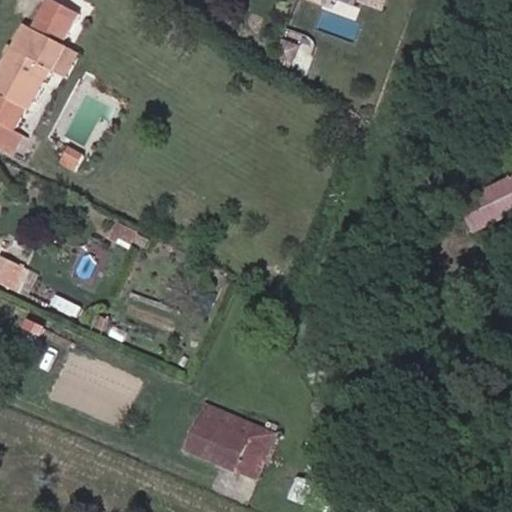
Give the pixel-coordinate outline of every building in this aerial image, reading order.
[(43,27),(0,104),(0,111),(35,130),(65,71),(77,46),(43,27)] [(77,46),(65,71),(76,77),(90,53),(77,46)] [(35,130),(0,111),(0,134),(25,148),(35,130)] [(503,214),(511,209),(511,170),(486,184),(503,214)] [(503,214),(486,184),(460,198),(477,228),(503,214)] [(33,291),(42,272),(18,262),(10,281),(33,291)] [(257,442),(189,415),(176,450),(245,477),(257,442)] [(348,476),(294,456),(281,491),(334,511),(343,489),(348,476)] [(345,511),(353,493),(343,489),(334,511),(336,511),(345,511)]
